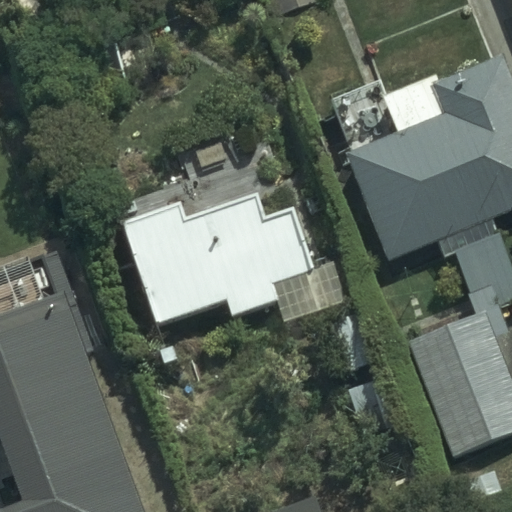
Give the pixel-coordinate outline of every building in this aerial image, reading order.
[(325,0),(270,0),(278,19),(326,1),(325,0)] [(445,118),(347,159),(390,263),(511,213),(511,86),(501,60),(432,88),(445,118)] [(177,204),(117,224),(154,333),(223,309),(228,325),(273,310),(281,333),(344,312),(330,269),(312,275),(291,215),(262,224),(255,202),(184,226),(177,204)] [(0,458),(17,508),(5,511),(138,511),(53,267),(0,284),(0,458)] [(511,382),(486,318),(407,348),(452,461),(511,437),(511,382)]
